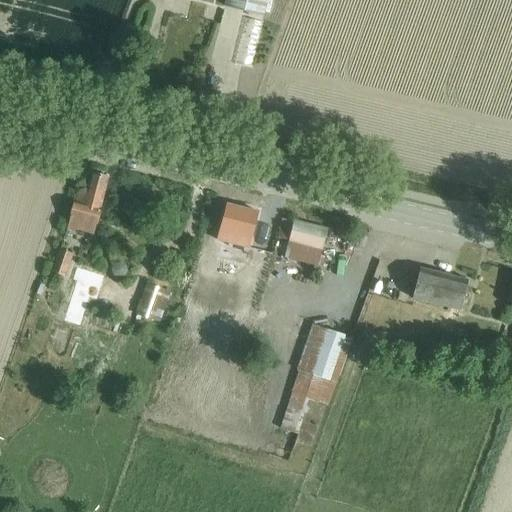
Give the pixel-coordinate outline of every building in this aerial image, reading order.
[(225,0),(224,7),(264,16),(267,0),(225,0)] [(72,213),(67,228),(81,231),(93,234),(96,225),(108,178),(91,173),(86,194),(79,193),(72,213)] [(220,254),(245,260),(257,212),(228,205),(218,241),(223,242),(220,254)] [(284,258),(318,266),(327,230),(293,221),(283,219),(278,238),(289,241),(284,258)] [(60,250),(52,272),(66,277),(74,254),(60,250)] [(208,250),(195,284),(216,292),(229,257),(208,250)] [(413,299),(459,311),(467,280),(421,268),(413,299)] [(147,285),(137,315),(160,323),(170,292),(147,285)] [(499,350),(511,352),(511,298),(510,307),(511,307),(511,342),(502,340),(499,350)] [(336,383),(351,339),(312,325),(310,332),(298,328),(292,348),(290,347),(284,366),(299,371),(280,429),(297,435),(308,400),(326,406),(334,383),(336,383)]
